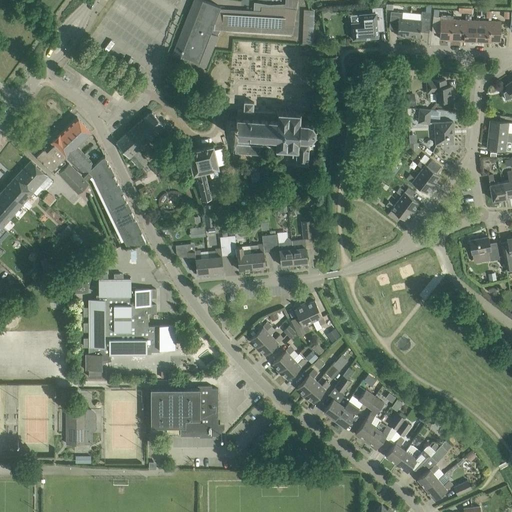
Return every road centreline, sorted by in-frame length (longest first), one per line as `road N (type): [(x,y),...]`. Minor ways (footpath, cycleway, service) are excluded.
road 1 (residential): [(419,511),(306,425),(198,308)]
road 2 (residential): [(198,308),(146,226),(102,131),(44,73)]
road 3 (residential): [(198,308),(233,288),(345,272),(415,244)]
road 4 (residential): [(435,236),(448,270),(511,325)]
